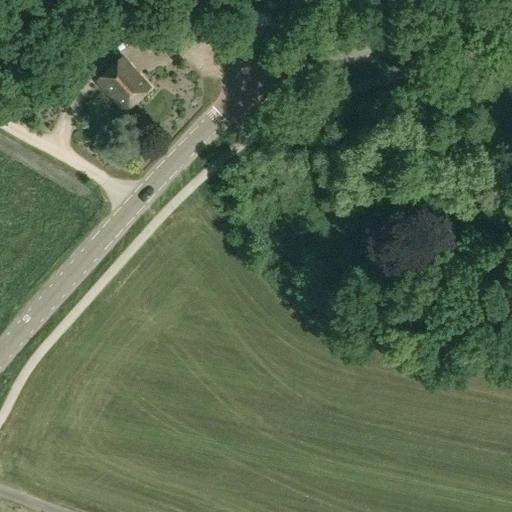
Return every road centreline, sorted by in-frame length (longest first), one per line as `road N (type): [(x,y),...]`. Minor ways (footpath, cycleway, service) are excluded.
road 1 (tertiary): [(0,357),(184,148),(246,96)]
road 2 (tertiary): [(246,96),(330,60),(511,18)]
